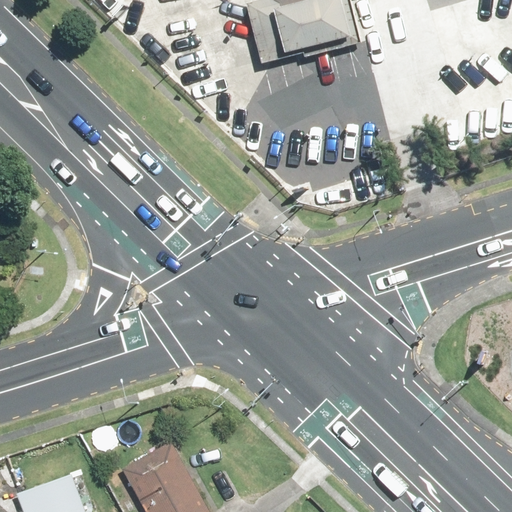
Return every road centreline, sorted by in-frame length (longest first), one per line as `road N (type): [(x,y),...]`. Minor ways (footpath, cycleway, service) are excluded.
road 1 (primary): [(259,315),(468,511)]
road 2 (secondary): [(259,315),(511,232)]
road 3 (primary): [(114,175),(259,315)]
road 4 (primary): [(82,365),(118,275),(114,175)]
road 5 (secondary): [(259,315),(82,365)]
road 6 (primary): [(0,64),(114,175)]
